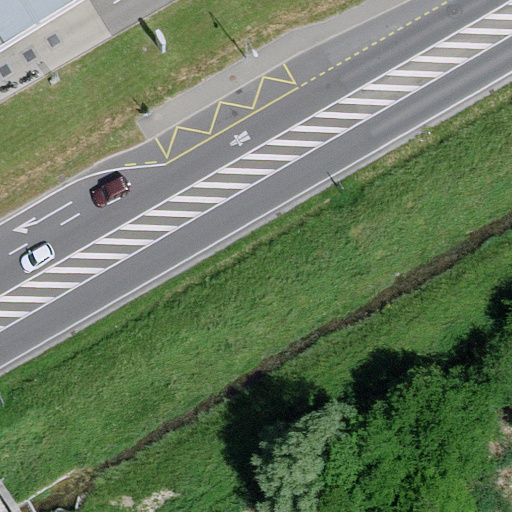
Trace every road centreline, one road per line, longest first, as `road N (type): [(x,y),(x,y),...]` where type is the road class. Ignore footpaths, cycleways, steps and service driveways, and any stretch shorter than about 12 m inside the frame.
road 1 (primary): [(0,293),(193,195),(511,14)]
road 2 (track): [(511,268),(154,484)]
